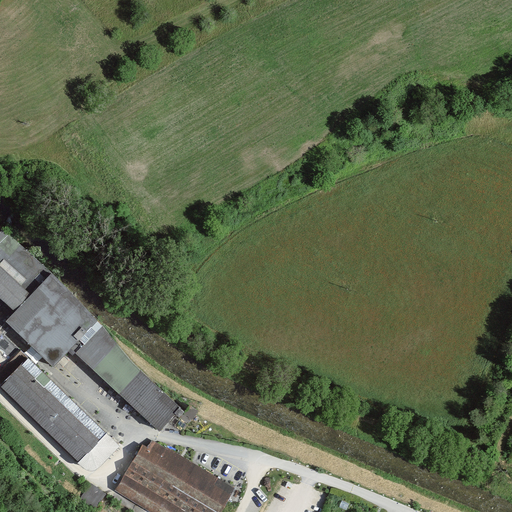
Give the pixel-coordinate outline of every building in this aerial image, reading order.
[(66,352),(154,434),(177,409),(90,328),(96,322),(3,234),(0,237),(0,307),(4,304),(12,312),(0,325),(49,370),(66,352)] [(0,386),(0,390),(74,464),(102,436),(26,360),(0,386)] [(181,415),(191,420),(197,408),(187,403),(181,415)] [(140,446),(114,492),(149,511),(221,511),(235,488),(151,441),(146,449),(140,446)] [(96,507),(105,489),(92,482),(83,500),(96,507)]
